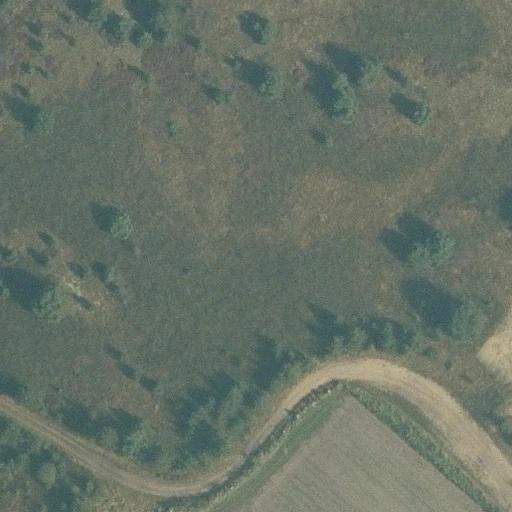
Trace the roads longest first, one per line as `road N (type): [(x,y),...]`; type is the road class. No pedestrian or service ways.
road 1 (track): [(511,486),(393,391),(336,383),(291,410),(213,499)]
road 2 (track): [(213,499),(152,487),(0,411)]
